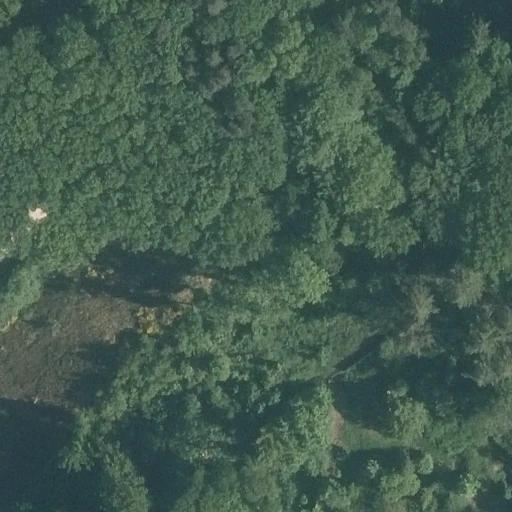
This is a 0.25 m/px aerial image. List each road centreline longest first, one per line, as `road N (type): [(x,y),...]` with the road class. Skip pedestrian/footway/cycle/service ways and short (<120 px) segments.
road 1 (track): [(511,160),(384,203),(268,217)]
road 2 (track): [(283,0),(275,135),(255,216)]
